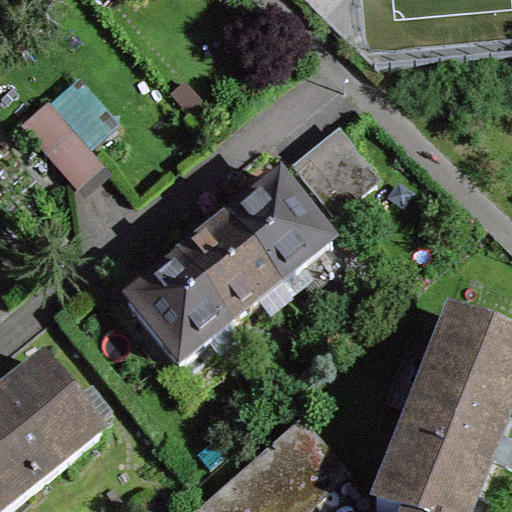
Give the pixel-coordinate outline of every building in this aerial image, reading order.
[(337,130),(294,167),(335,215),(378,178),(337,130)] [(341,236),(282,162),(227,206),(286,280),(341,236)] [(176,246),(235,320),(286,280),(227,206),(176,246)] [(235,320),(176,246),(121,289),(180,363),(235,320)] [(473,511),(511,414),(511,332),(442,306),(365,503),(388,511),(473,511)] [(36,356),(0,383),(0,511),(5,511),(101,438),(36,356)]
